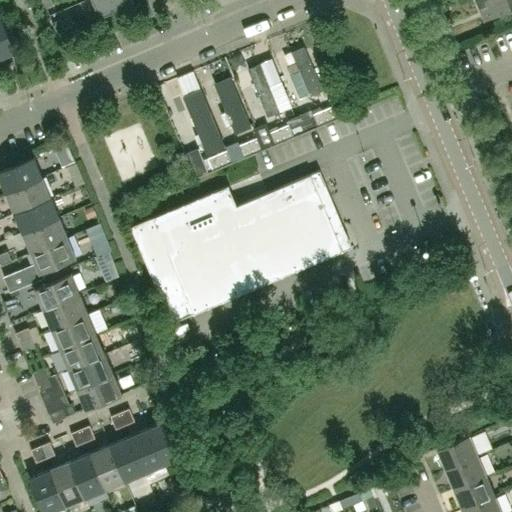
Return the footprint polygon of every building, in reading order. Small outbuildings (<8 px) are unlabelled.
[(133,2),(132,0),(92,0),(100,16),(133,2)] [(511,8),(511,0),(475,0),(484,20),(511,8)] [(16,51),(1,14),(0,14),(0,56),(15,51),(15,52),(16,51)] [(65,31),(60,19),(52,22),(57,34),(65,31)] [(310,53),(285,58),(294,101),(319,96),(310,53)] [(250,71),(266,121),(289,113),(274,63),(250,71)] [(206,69),(175,79),(181,97),(216,85),(233,138),(249,132),(230,73),(209,79),(206,69)] [(30,83),(24,70),(15,74),(21,87),(30,83)] [(337,117),(332,106),(313,114),(318,125),(337,117)] [(180,109),(170,111),(173,127),(183,125),(180,109)] [(294,135),(289,124),(270,132),(274,143),(294,135)] [(263,148),(258,137),(239,145),(243,156),(263,148)] [(232,161),(227,150),(208,158),(212,169),(232,161)] [(207,172),(202,161),(197,151),(186,156),(185,156),(195,177),(207,172)] [(42,176),(34,157),(35,156),(34,155),(0,169),(0,174),(7,191),(42,176)] [(47,178),(51,191),(78,181),(73,168),(47,178)] [(333,201),(320,170),(296,180),(300,190),(315,184),(324,205),(333,201)] [(15,211),(50,196),(42,176),(7,191),(15,211)] [(343,250),(342,248),(335,231),(335,229),(334,229),(324,205),(315,184),(300,190),(296,180),(270,191),(237,204),(229,186),(229,185),(229,184),(227,185),(214,191),(214,190),(212,191),(212,192),(199,197),(197,198),(184,203),(182,204),(169,210),(169,209),(167,210),(168,210),(155,216),(154,215),(153,216),(153,217),(131,226),(171,322),(193,313),(194,313),(196,312),(195,312),(208,307),(210,306),(222,300),(223,301),(225,300),(224,299),(237,294),(239,294),(239,293),(252,288),(254,287),(267,282),(269,281),(281,275),(282,276),(284,275),(283,275),(296,269),(296,270),(298,269),(298,268),(311,263),(313,263),(313,262),(325,257),(327,257),(327,256),(341,250),(341,251),(343,250)] [(59,216),(50,196),(15,211),(24,231),(59,216)] [(92,203),(83,207),(88,218),(97,214),(92,203)] [(67,236),(59,216),(24,231),(32,251),(67,236)] [(75,256),(67,236),(32,251),(36,262),(3,276),(10,291),(45,276),(43,271),(77,256),(76,255),(75,256)] [(0,264),(12,259),(8,250),(0,253),(0,264)] [(102,254),(96,257),(100,266),(106,264),(112,261),(108,251),(102,254)] [(79,293),(71,273),(72,273),(71,272),(34,287),(35,288),(36,288),(44,307),(79,293)] [(88,313),(82,300),(79,293),(44,307),(52,327),(88,313)] [(19,305),(15,295),(2,301),(6,310),(19,305)] [(117,301),(110,303),(113,312),(120,309),(117,301)] [(96,333),(88,313),(52,327),(61,347),(96,333)] [(33,336),(29,327),(16,332),(19,341),(33,336)] [(104,353),(96,333),(61,347),(69,368),(104,353)] [(36,345),(33,336),(19,341),(24,351),(36,345)] [(113,373),(104,353),(69,368),(77,388),(113,373)] [(49,376),(45,367),(32,372),(36,382),(49,376)] [(121,392),(113,373),(77,388),(86,407),(85,407),(85,409),(122,393),(122,392),(121,392)] [(53,386),(49,376),(36,382),(40,391),(53,386)] [(166,408),(160,394),(151,399),(156,412),(166,408)] [(66,416),(62,408),(49,413),(53,422),(66,416)] [(134,421),(129,408),(119,412),(125,425),(134,421)] [(125,425),(119,412),(110,416),(115,429),(125,425)] [(186,455),(170,417),(168,418),(169,419),(150,427),(165,463),(184,455),(184,456),(186,455)] [(95,438),(89,424),(80,428),(85,442),(95,438)] [(165,463),(150,427),(130,435),(145,471),(165,463)] [(85,442),(80,428),(70,432),(76,446),(85,442)] [(478,455),(469,434),(437,448),(446,468),(478,455)] [(145,471),(130,435),(110,444),(125,480),(145,471)] [(55,454),(49,441),(40,445),(46,458),(55,454)] [(125,480),(110,444),(90,452),(105,488),(125,480)] [(46,458),(40,445),(31,449),(36,462),(46,458)] [(105,488),(90,452),(69,460),(85,496),(105,488)] [(486,475),(478,455),(446,468),(454,488),(486,475)] [(85,496),(69,460),(49,469),(65,505),(85,496)] [(47,511),(65,505),(49,469),(30,477),(30,476),(29,477),(43,511),(47,511)] [(494,494),(486,475),(454,488),(462,508),(494,494)] [(393,487),(390,480),(390,479),(379,483),(383,491),(393,487)] [(353,504),(362,500),(359,492),(349,496),(353,504)] [(501,511),(494,494),(462,508),(464,511),(501,511)] [(353,504),(349,496),(339,500),(343,508),(353,504)]
